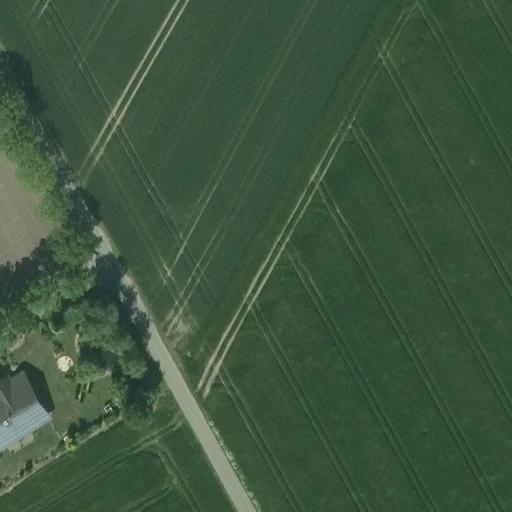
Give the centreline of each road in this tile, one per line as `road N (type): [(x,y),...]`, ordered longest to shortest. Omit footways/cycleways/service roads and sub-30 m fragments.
road 1 (unclassified): [(241,511),(103,262)]
road 2 (unclassified): [(103,262),(0,67)]
road 3 (unclassified): [(0,326),(103,262)]
